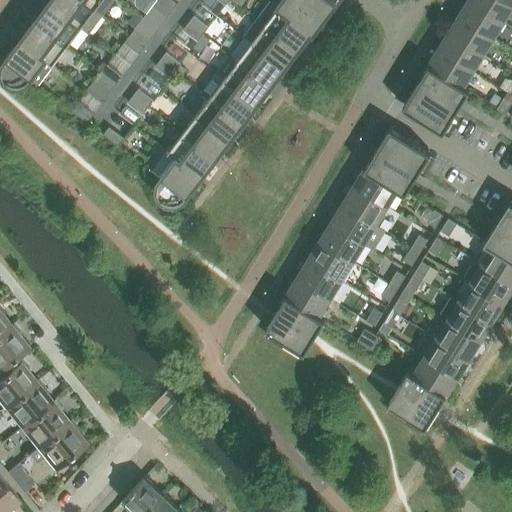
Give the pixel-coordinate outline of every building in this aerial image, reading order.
[(49,0),(49,2),(89,33),(103,14),(84,0),(49,0)] [(84,0),(103,14),(114,0),(84,0)] [(160,0),(156,0),(152,5),(167,16),(173,9),(160,0)] [(160,0),(173,9),(178,3),(174,0),(160,0)] [(278,4),(273,0),(270,0),(258,17),(297,47),(302,41),(303,42),(312,31),(313,32),(314,31),(296,17),(278,4)] [(296,17),(303,8),(309,0),(280,0),(278,4),(296,17)] [(321,21),(337,0),(309,0),(303,8),(296,17),(314,31),(321,21)] [(471,0),(468,0),(459,15),(494,36),(503,20),(471,0)] [(511,3),(507,0),(471,0),(503,20),(511,6),(511,3)] [(81,27),(89,33),(49,2),(39,14),(41,15),(37,21),(68,45),(81,27)] [(204,33),(209,26),(194,15),(189,22),(204,33)] [(459,15),(449,31),(484,52),(494,36),(459,15)] [(297,47),(258,17),(244,35),(245,36),(285,66),(294,54),(292,53),(297,47)] [(30,26),(21,38),(54,63),(68,45),(37,21),(32,28),(30,26)] [(189,22),(183,29),(198,40),(204,33),(189,22)] [(145,46),(150,39),(135,28),(130,35),(145,46)] [(449,31),(439,47),(474,68),(484,52),(449,31)] [(130,35),(125,42),(140,53),(145,46),(130,35)] [(274,77),(276,78),(285,66),(245,36),(231,54),(269,83),(274,77)] [(21,83),(26,81),(29,77),(30,76),(39,82),(54,63),(21,38),(20,39),(21,40),(6,60),(4,65),(3,70),(5,74),(7,79),(11,82),(16,83),(21,83)] [(430,63),(464,84),(474,68),(439,47),(430,63)] [(176,69),(181,63),(166,52),(161,58),(176,69)] [(230,53),(216,72),(224,78),(257,103),(267,91),(265,89),(269,83),(231,54),(230,53)] [(161,58),(156,65),(171,77),(176,69),(161,58)] [(103,61),(98,68),(102,71),(108,64),(103,61)] [(430,63),(404,105),(444,130),(470,88),(464,84),(430,63)] [(117,82),(122,76),(108,64),(102,71),(117,82)] [(96,77),(87,89),(103,101),(117,82),(102,71),(97,78),(96,77)] [(257,103),(224,78),(211,96),(242,119),(246,114),(248,115),(257,103)] [(148,106),(153,99),(138,88),(133,94),(148,106)] [(495,93),(490,101),(498,106),(503,98),(495,93)] [(133,94),(128,102),(143,113),(148,106),(133,94)] [(242,119),(211,96),(197,114),(230,139),(239,127),(237,126),(242,119)] [(511,102),(511,101),(504,96),(503,98),(498,106),(497,108),(506,113),(511,102)] [(94,114),(79,102),(73,110),(88,122),(94,114)] [(230,139),(197,114),(183,132),(214,156),(219,150),(221,151),(230,139)] [(125,137),(110,126),(104,134),(119,145),(125,137)] [(432,151),(391,126),(366,166),(398,188),(406,193),(432,151)] [(214,156),(183,132),(169,150),(202,176),(211,164),(209,162),(214,156)] [(200,176),(201,177),(202,176),(169,150),(168,152),(167,151),(152,170),(162,178),(160,182),(159,187),(160,192),(163,196),(167,200),(172,201),(177,201),(181,199),(185,196),(200,176)] [(387,205),(398,188),(366,166),(355,185),(387,205)] [(355,185),(343,203),(376,223),(387,205),(355,185)] [(511,256),(511,200),(510,199),(486,240),(511,256)] [(343,203),(332,222),(364,242),(374,248),(386,229),(376,223),(343,203)] [(427,221),(436,226),(444,214),(435,209),(427,221)] [(449,235),(457,222),(449,217),(441,230),(449,235)] [(353,260),(364,242),(332,222),(320,240),(353,260)] [(421,251),(428,239),(420,234),(412,246),(421,251)] [(438,254),(446,241),(437,236),(429,249),(438,254)] [(320,240),(309,259),(341,279),(353,260),(320,240)] [(485,241),(493,246),(482,264),(511,281),(511,256),(486,240),(485,241)] [(412,246),(404,259),(412,265),(421,251),(412,246)] [(309,259),(298,277),(330,297),(341,279),(309,259)] [(434,259),(431,265),(422,260),(414,273),(423,278),(431,283),(442,264),(434,259)] [(511,281),(482,264),(474,259),(463,277),(471,282),(503,302),(511,287),(511,281)] [(398,288),(406,275),(397,270),(389,283),(398,288)] [(414,273),(406,286),(415,291),(423,278),(414,273)] [(325,318),(319,314),(330,297),(298,277),(286,295),(325,319),(325,318)] [(463,294),(458,291),(454,293),(452,296),(492,321),(503,302),(471,282),(463,294)] [(389,283),(382,295),(390,301),(398,288),(389,283)] [(273,317),(266,328),(305,351),(313,339),(325,319),(286,295),(273,317)] [(480,339),(492,321),(452,296),(440,314),(480,339)] [(400,315),(408,302),(399,297),(391,310),(400,315)] [(0,333),(12,323),(0,307),(0,333)] [(383,312),(375,307),(367,320),(375,325),(383,312)] [(391,310),(384,322),(392,327),(400,315),(391,310)] [(437,312),(426,330),(437,337),(469,357),(480,339),(440,314),(437,312)] [(0,367),(29,344),(12,323),(0,333),(0,367)] [(365,327),(358,340),(366,345),(374,333),(365,327)] [(375,351),(375,350),(383,338),(374,333),(366,345),(375,351)] [(458,376),(469,357),(437,337),(425,356),(458,376)] [(408,371),(446,394),(458,376),(425,356),(415,373),(409,369),(408,371)] [(0,401),(5,407),(38,380),(21,359),(0,375),(0,401)] [(388,403),(426,426),(435,413),(446,394),(408,371),(397,388),(388,403)] [(21,427),(54,400),(38,380),(5,407),(21,427)] [(71,420),(54,400),(21,427),(37,447),(71,420)] [(44,455),(54,467),(87,440),(71,420),(37,447),(29,453),(36,461),(44,455)] [(0,458),(8,452),(1,443),(0,443),(0,458)] [(18,463),(7,471),(24,491),(34,483),(18,463)] [(0,511),(2,511),(20,499),(0,474),(0,511)] [(145,511),(163,493),(145,476),(124,499),(137,511),(145,511)] [(178,511),(181,510),(163,493),(145,511),(178,511)]
